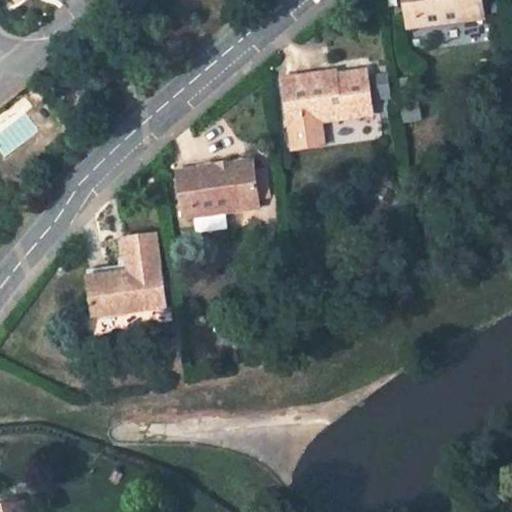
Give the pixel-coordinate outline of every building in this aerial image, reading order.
[(321,91),(355,86),(406,81),(399,36),(364,40),(365,49),(317,54),(321,91)] [(325,118),(359,114),(355,86),(321,91),(325,118)] [(213,146),(218,190),(294,182),(288,137),(213,146)] [(121,290),(195,282),(186,208),(151,213),(154,233),(164,232),(165,244),(117,249),(121,290)] [(20,511),(62,511),(54,469),(0,479),(0,511),(6,511),(9,511),(7,501),(18,499),(20,511)]
